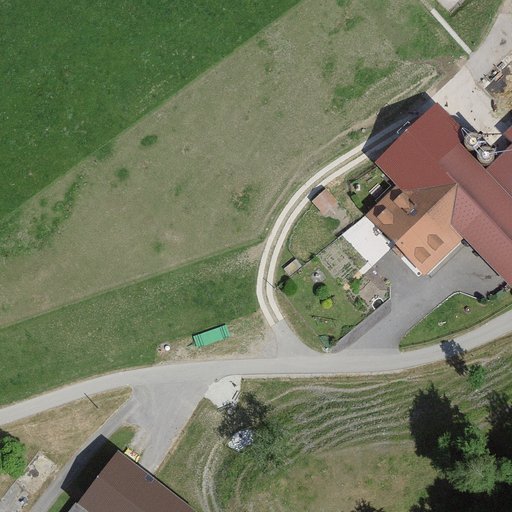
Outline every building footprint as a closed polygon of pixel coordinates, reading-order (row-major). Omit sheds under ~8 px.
[(400,190),(370,219),(426,278),(465,241),(511,290),(511,289),(511,202),(488,178),(434,120),(381,170),(400,190)] [(511,146),(511,154),(488,178),(511,202),(511,129),(503,138),(511,146)] [(477,156),(479,155),(480,153),(481,150),(480,148),(479,146),(478,144),(475,143),(473,143),(470,143),(468,145),(466,146),(466,149),(466,152),(467,154),(468,156),(470,157),(473,158),(475,157),(477,156)] [(478,165),(479,167),(481,169),(483,171),(486,171),(488,170),(491,169),(492,167),(493,165),(494,162),(493,160),(492,158),(490,156),(487,155),(484,155),(482,156),(480,158),(478,160),(478,162),(478,165)] [(337,201),(327,190),(313,202),(323,214),(337,201)] [(194,511),(119,454),(74,511),(194,511)]
